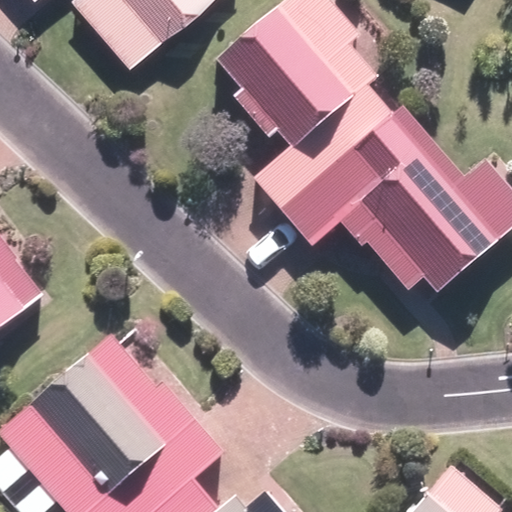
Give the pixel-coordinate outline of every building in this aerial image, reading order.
[(66,0),(65,2),(123,70),(205,0),(66,0)] [(429,301),(511,231),(511,200),(480,163),(457,183),(396,111),(387,118),(363,90),(371,82),(345,51),(355,43),(318,0),(287,0),(210,65),(236,95),(225,104),(259,144),(270,135),(286,153),(248,186),(305,253),(333,229),(354,253),(359,249),(400,298),(415,285),(429,301)] [(0,331),(41,300),(0,247),(0,331)] [(0,450),(2,453),(0,454),(0,497),(12,511),(276,511),(263,497),(244,511),(234,500),(219,511),(216,511),(192,484),(219,461),(156,388),(151,392),(107,341),(0,431),(0,450)] [(491,511),(443,473),(411,511),(491,511)]
